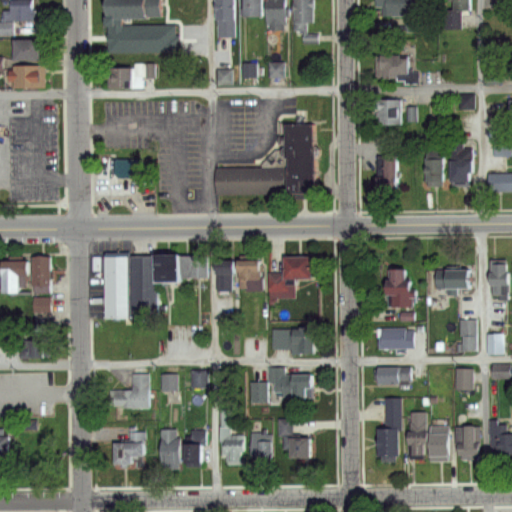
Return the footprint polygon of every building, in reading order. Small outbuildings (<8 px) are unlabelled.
[(4,0),(37,0),(37,27),(4,27),(4,0)] [(107,0),(107,14),(163,14),(163,0),(107,0)] [(191,0),(170,0),(171,17),(192,17),(191,0)] [(220,0),(237,0),(237,38),(220,38),(220,0)] [(246,0),(264,0),(264,16),(246,16),(246,0)] [(271,0),(290,0),(290,25),(272,25),(271,0)] [(296,0),(316,0),(317,23),(297,23),(296,0)] [(379,0),(421,0),(421,16),(385,16),(385,6),(379,5),(379,0)] [(476,0),(476,11),(456,11),(456,0),(476,0)] [(499,0),(511,0),(511,10),(499,10),(499,0)] [(125,22),(177,24),(176,53),(109,51),(109,34),(124,35),(125,22)] [(11,39),(42,39),(42,65),(11,64),(11,39)] [(387,57),(407,56),(406,58),(412,58),(413,72),(393,73),(392,67),(387,67),(387,57)] [(282,77),(282,62),(268,62),(268,77),(282,77)] [(105,88),(143,88),(143,77),(154,77),(154,64),(105,65),(105,88)] [(9,65),(9,87),(44,87),(44,65),(9,65)] [(215,84),(231,84),(231,69),(215,69),(215,84)] [(462,95),(479,95),(479,109),(462,109),(462,95)] [(383,98),(403,98),(404,125),(384,125),(384,115),(379,116),(379,102),(383,102),(383,98)] [(433,102),(447,102),(447,120),(434,120),(433,102)] [(287,117),(317,116),(320,187),(218,191),(216,159),(289,156),(287,117)] [(508,155),(509,143),(494,143),(493,154),(508,155)] [(381,157),(398,157),(398,191),(382,191),(381,157)] [(115,159),(141,159),(141,181),(115,181),(115,159)] [(430,159),(446,159),(447,187),(431,187),(430,159)] [(456,160),(478,160),(478,172),(475,172),(475,185),(456,185),(456,160)] [(511,190),(490,191),(489,174),(511,173),(511,190)] [(152,201),(153,187),(140,187),(140,201),(152,201)] [(31,256),(49,255),(51,289),(33,290),(31,256)] [(218,259),(232,260),(231,294),(217,294),(218,259)] [(283,260),(310,259),(310,283),(295,283),(295,295),(268,295),(268,272),(283,272),(283,260)] [(494,259),(499,260),(499,264),(511,264),(511,272),(511,286),(495,286),(496,273),(494,273),(494,259)] [(197,260),(179,261),(180,286),(198,285),(197,260)] [(150,261),(127,262),(129,321),(155,320),(155,292),(150,292),(150,261)] [(105,262),(127,262),(129,321),(105,322),(105,262)] [(259,262),(236,263),(236,278),(241,278),(242,285),(253,284),(253,274),(260,276),(259,262)] [(6,264),(28,263),(28,277),(23,280),(23,293),(7,294),(6,264)] [(155,264),(176,264),(176,289),(155,289),(155,264)] [(390,306),(404,306),(404,269),(382,269),(382,294),(390,294),(390,306)] [(397,269),(413,269),(413,279),(419,279),(419,306),(394,306),(394,284),(397,284),(397,269)] [(438,270),(474,269),(475,288),(439,289),(438,270)] [(47,311),(47,297),(31,297),(31,311),(47,311)] [(462,318),(478,318),(478,349),(462,350),(462,318)] [(0,326),(14,327),(13,347),(0,346),(0,326)] [(273,328),(293,328),(292,350),(273,350),(273,328)] [(293,328),(320,328),(320,355),(292,355),(292,350),(293,328)] [(381,329),(418,328),(418,349),(381,349),(381,329)] [(491,333),(506,333),(506,353),(491,353),(491,333)] [(26,340),(45,341),(45,357),(26,356),(26,340)] [(509,363),(490,363),(490,378),(509,378),(509,363)] [(378,366),(413,367),(413,379),(405,379),(405,385),(377,384),(378,366)] [(461,366),(476,367),(475,390),(460,390),(461,366)] [(255,382),(271,382),(270,367),(287,367),(288,375),(288,393),(276,393),(276,402),(255,403),(255,382)] [(194,372),(206,372),(207,388),(194,388),(194,372)] [(135,373),(152,373),(153,408),(112,409),(112,391),(136,391),(135,373)] [(162,373),(178,373),(178,390),(162,390),(162,373)] [(317,375),(288,375),(288,393),(286,397),(317,397),(317,375)] [(390,399),(402,399),(402,462),(381,462),(381,430),(390,430),(390,399)] [(222,410),(232,409),(233,436),(248,435),(249,453),(244,453),(244,465),(229,466),(229,456),(224,456),(222,410)] [(413,412),(431,412),(430,456),(413,456),(413,412)] [(282,419),(294,419),(295,435),(317,435),(318,461),(294,462),(294,452),(287,452),(286,436),(283,437),(282,419)] [(491,419),(504,419),(504,430),(511,430),(511,450),(492,451),(491,419)] [(461,428),(478,427),(480,454),(463,455),(461,428)] [(165,429),(177,429),(177,439),(184,439),(184,468),(164,467),(165,429)] [(132,430),(146,430),(146,456),(136,456),(136,465),(118,465),(118,442),(132,442),(132,430)] [(256,431),(272,430),(273,458),(256,458),(256,431)] [(452,430),(453,456),(436,456),(435,430),(452,430)] [(0,432),(10,432),(10,465),(0,465),(0,432)] [(190,444),(203,444),(204,464),(190,465),(190,444)]
